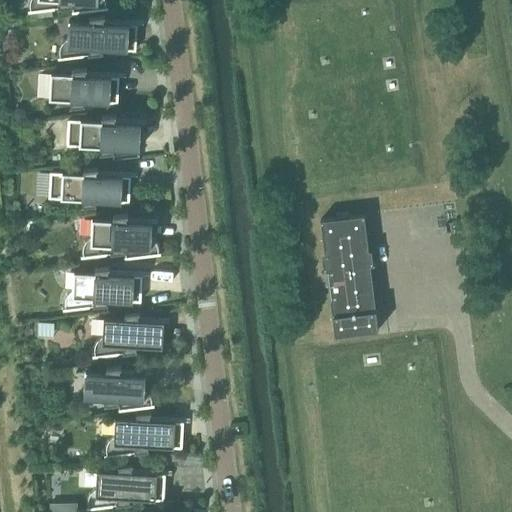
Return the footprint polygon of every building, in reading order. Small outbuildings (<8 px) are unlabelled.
[(30,0),(30,1),(30,2),(30,5),(30,6),(30,8),(31,9),(29,9),(29,11),(73,6),(74,10),(73,10),(73,12),(109,8),(108,6),(107,6),(107,4),(107,2),(107,0),(106,0),(30,0)] [(61,45),(60,48),(60,51),(60,52),(60,53),(60,56),(59,56),(59,58),(104,53),(103,51),(102,51),(103,47),(136,49),(137,47),(135,47),(137,25),(138,25),(138,23),(104,21),(104,15),(106,15),(106,14),(91,15),(91,17),(92,17),(92,21),(70,19),(70,21),(71,21),(70,36),(68,37),(67,38),(64,39),(64,40),(63,42),(61,44),(61,45)] [(50,98),(72,99),(72,105),(71,105),(71,107),(86,105),(85,103),(84,104),(85,100),(119,102),(119,100),(117,100),(118,77),(120,77),(120,76),(86,74),(86,68),(88,68),(88,66),(73,68),(73,69),(74,69),(74,73),(52,72),(52,74),(53,74),(52,96),(50,96),(50,98)] [(68,142),(68,144),(102,146),(102,152),(100,152),(101,154),(115,152),(115,156),(114,156),(114,158),(140,155),(140,153),(138,153),(139,148),(140,148),(140,146),(139,146),(140,124),(141,124),(142,122),(116,121),(116,115),(117,115),(117,113),(103,115),(103,116),(104,116),(104,120),(69,118),(69,120),(71,120),(69,143),(68,142)] [(99,165),(84,167),(85,169),(86,169),(85,172),(51,171),(51,172),(52,172),(51,195),(50,195),(50,196),(84,198),(84,204),(82,205),(83,206),(97,205),(97,203),(96,203),(96,199),(130,201),(130,199),(129,199),(130,177),(131,177),(131,175),(97,173),(98,167),(99,167),(99,165)] [(156,240),(156,239),(153,237),(151,235),(151,223),(153,223),(153,221),(127,220),(128,214),(129,214),(129,212),(114,214),(114,216),(115,216),(115,219),(93,218),(93,220),(94,220),(93,234),(91,236),(88,237),(86,240),(86,241),(85,242),(84,245),(83,246),(83,249),(83,250),(83,252),(83,253),(83,255),(82,255),(82,257),(126,251),(126,255),(126,256),(126,257),(161,253),(161,251),(160,252),(160,250),(160,247),(160,246),(159,245),(159,243),(157,241),(156,240)] [(322,270),(327,270),(335,335),(379,329),(371,264),(375,264),(375,262),(368,263),(366,250),(369,250),(364,213),(321,219),(325,255),(328,255),(329,268),(322,269),(322,270)] [(97,268),(97,272),(75,271),(75,272),(76,272),(75,287),(73,288),(70,290),(69,291),(68,293),(66,295),(66,296),(65,298),(65,300),(65,302),(65,303),(65,304),(65,307),(64,307),(64,309),(109,304),(108,302),(107,302),(108,298),(141,300),(142,299),(140,299),(141,276),(143,276),(143,274),(109,272),(109,267),(111,266),(110,265),(96,266),(96,268),(97,268)] [(99,337),(97,339),(96,342),(95,343),(94,346),(94,347),(94,350),(94,351),(95,354),(93,354),(94,356),(138,351),(138,349),(137,349),(137,345),(163,347),(163,345),(162,345),(163,322),(164,322),(165,321),(139,319),(139,313),(140,313),(140,312),(126,313),(126,315),(127,315),(127,319),(104,317),(104,319),(106,319),(105,334),(102,335),(101,336),(99,337)] [(39,321),(38,335),(55,336),(55,321),(39,321)] [(119,408),(119,409),(155,405),(155,403),(153,403),(153,402),(153,400),(153,398),(152,395),(151,394),(150,391),(149,390),(147,389),(144,387),(145,375),(146,375),(146,373),(121,372),(121,366),(122,366),(122,364),(107,366),(108,368),(109,367),(108,371),(86,370),(86,372),(88,372),(86,394),(85,394),(85,396),(107,397),(107,403),(105,403),(106,405),(119,403),(120,408),(119,408)] [(106,451),(107,454),(105,454),(105,456),(150,450),(150,448),(149,449),(149,445),(183,447),(183,445),(181,445),(183,422),(184,422),(184,421),(150,419),(151,413),(152,413),(152,411),(137,413),(137,414),(138,414),(138,418),(116,417),(116,419),(117,419),(116,433),(114,434),(112,436),(111,437),(110,438),(109,439),(108,440),(108,441),(107,443),(107,444),(106,445),(106,448),(106,451)] [(132,465),(134,465),(134,463),(119,465),(119,467),(120,467),(120,471),(98,469),(98,471),(99,471),(98,486),(96,487),(93,488),(92,489),(91,492),(89,494),(88,496),(88,498),(88,499),(88,502),(88,503),(88,506),(87,506),(87,508),(132,503),(131,501),(130,501),(131,497),(164,499),(164,497),(163,497),(164,475),(166,475),(166,473),(132,471),(132,465)]
